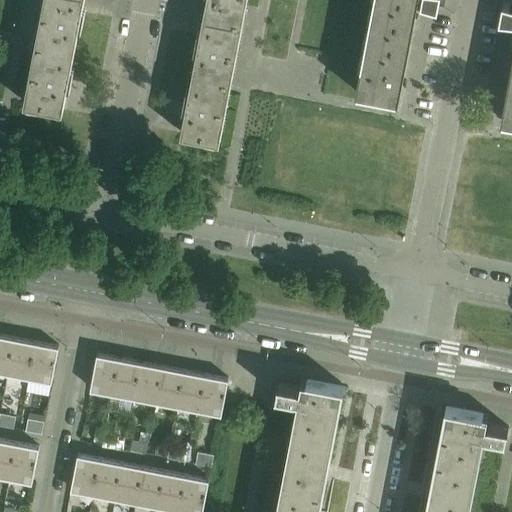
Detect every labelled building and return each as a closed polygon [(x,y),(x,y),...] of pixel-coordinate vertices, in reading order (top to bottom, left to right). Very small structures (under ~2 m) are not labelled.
[(85,0),(45,0),(37,44),(75,51),(85,0)] [(247,0),(207,0),(205,15),(243,23),(247,0)] [(374,0),(357,92),(400,100),(419,0),(423,0),(423,1),(439,6),(440,2),(444,2),(444,0),(374,0)] [(511,2),(505,0),(503,4),(500,4),(498,12),(502,14),(501,18),(511,18),(511,68),(502,120),(511,122),(511,2)] [(243,23),(205,15),(194,74),(232,82),(243,23)] [(75,51),(37,44),(26,103),(45,107),(64,110),(75,51)] [(232,82),(194,74),(183,131),(182,133),(184,133),(201,136),(219,140),(221,140),(221,139),(232,82)] [(16,337),(0,334),(0,370),(9,373),(16,337)] [(38,342),(16,337),(9,373),(31,377),(38,342)] [(60,346),(38,342),(31,377),(53,381),(60,346)] [(92,388),(114,393),(121,357),(99,353),(92,388)] [(142,362),(121,357),(114,393),(135,397),(142,362)] [(163,366),(142,362),(135,397),(156,401),(163,366)] [(186,370),(163,366),(156,401),(179,405),(186,370)] [(207,374),(186,370),(179,405),(200,409),(207,374)] [(229,378),(207,374),(200,409),(222,414),(229,378)] [(321,511),(345,387),(308,379),(307,388),(280,383),(277,395),(304,401),(282,511),(321,511)] [(447,406),(426,511),(464,511),(480,435),(507,440),(510,427),(482,422),(484,413),(447,406)] [(0,420),(0,425),(15,428),(17,416),(1,413),(0,420)] [(43,433),(45,421),(29,418),(27,430),(43,433)] [(96,431),(94,441),(102,443),(104,432),(96,431)] [(118,444),(119,435),(108,433),(106,443),(118,444)] [(19,442),(0,438),(0,475),(12,477),(19,442)] [(133,440),(131,452),(146,455),(148,443),(140,442),(133,440)] [(40,446),(19,442),(12,477),(33,481),(40,446)] [(157,446),(155,455),(167,457),(169,448),(157,446)] [(184,461),(187,449),(171,446),(168,458),(184,461)] [(212,467),(214,455),(199,452),(196,464),(212,467)] [(72,489),(95,493),(102,458),(79,454),(72,489)] [(123,462),(102,458),(95,493),(116,497),(123,462)] [(144,466),(123,462),(116,497),(137,502),(144,466)] [(166,470),(144,466),(137,502),(159,506),(166,470)] [(188,475),(166,470),(159,506),(181,510),(188,475)] [(203,511),(210,479),(188,475),(181,510),(191,511),(203,511)]
